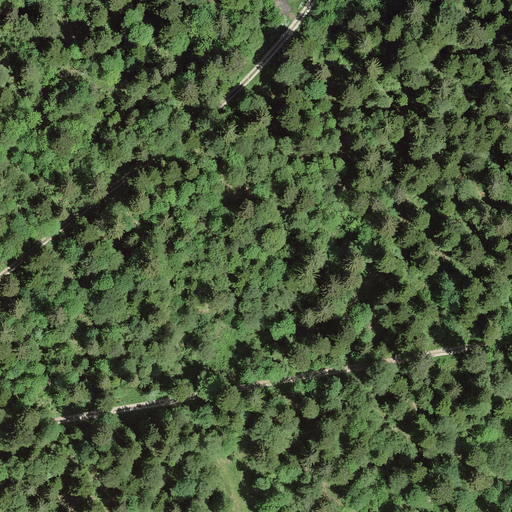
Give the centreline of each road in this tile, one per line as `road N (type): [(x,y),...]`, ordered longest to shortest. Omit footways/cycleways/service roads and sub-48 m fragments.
road 1 (track): [(0,429),(511,338)]
road 2 (track): [(0,278),(240,86),(312,0)]
